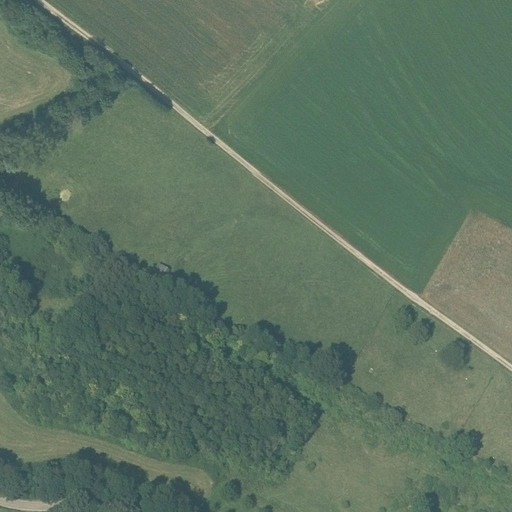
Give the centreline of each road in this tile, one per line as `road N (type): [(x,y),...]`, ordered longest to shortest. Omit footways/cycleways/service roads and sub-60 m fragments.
road 1 (track): [(511,368),(37,0)]
road 2 (tertiary): [(123,511),(0,500)]
